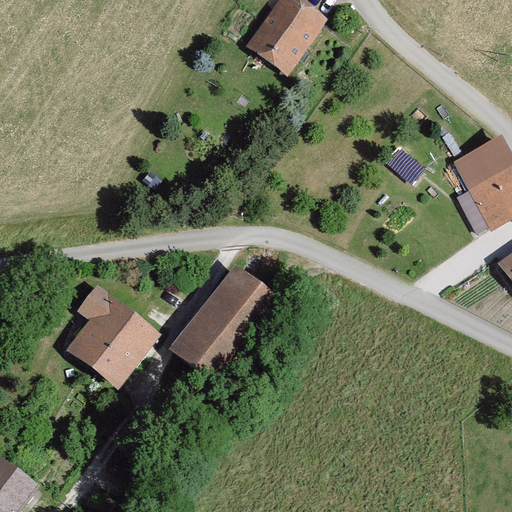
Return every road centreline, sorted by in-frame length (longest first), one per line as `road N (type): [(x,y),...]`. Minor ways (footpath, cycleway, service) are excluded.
road 1 (unclassified): [(0,268),(218,237),(272,237),(511,343)]
road 2 (residential): [(511,142),(366,0)]
